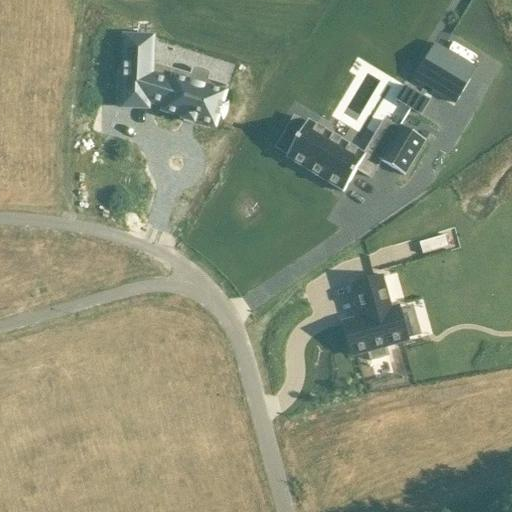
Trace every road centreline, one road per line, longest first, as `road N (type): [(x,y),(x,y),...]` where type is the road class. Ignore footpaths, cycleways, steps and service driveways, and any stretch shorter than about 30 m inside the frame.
road 1 (residential): [(285,511),(235,336),(193,271),(97,228),(0,216)]
road 2 (track): [(222,310),(188,293),(149,288),(0,327)]
